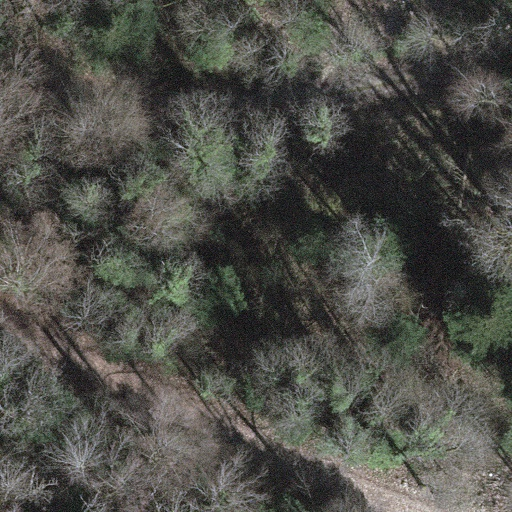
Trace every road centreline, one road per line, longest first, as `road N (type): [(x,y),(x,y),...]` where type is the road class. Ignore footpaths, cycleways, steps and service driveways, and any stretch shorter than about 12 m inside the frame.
road 1 (track): [(0,97),(83,116),(511,57)]
road 2 (track): [(0,316),(425,511)]
